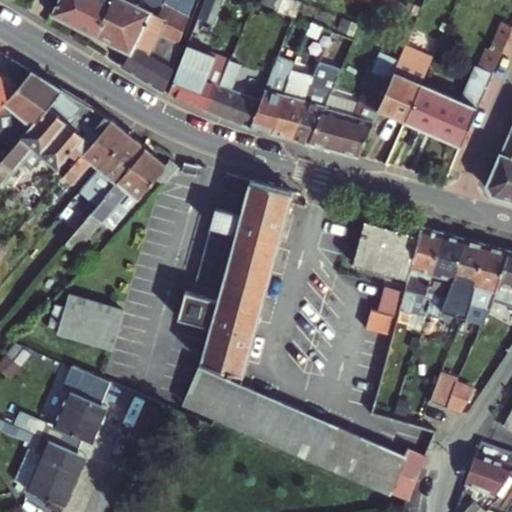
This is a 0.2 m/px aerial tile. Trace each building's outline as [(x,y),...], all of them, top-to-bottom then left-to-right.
[(57,0),(54,7),(97,29),(112,0),(57,0)] [(112,0),(97,29),(132,47),(156,4),(163,8),(167,0),(148,0),(112,0)] [(166,89),(183,44),(178,40),(193,3),(187,0),(167,0),(163,8),(156,4),(132,47),(123,63),(166,89)] [(218,0),(206,0),(193,35),(203,39),(218,0)] [(289,68),(308,20),(293,14),(275,63),(265,90),(262,99),(253,124),(274,130),(288,80),(276,76),(281,65),(289,68)] [(461,97),(422,80),(406,117),(463,142),(511,26),(511,24),(501,19),(481,66),(475,64),(461,97)] [(293,135),(308,81),(302,79),(304,74),(299,72),(310,46),(303,42),(291,69),(288,80),(274,130),(293,135)] [(379,105),(406,117),(422,80),(433,54),(407,42),(400,57),(379,105)] [(197,72),(181,66),(171,91),(206,106),(212,91),(218,94),(223,82),(228,70),(233,58),(209,47),(197,72)] [(355,113),(324,106),(309,140),(358,153),(379,105),(400,57),(382,50),(362,98),(355,113)] [(240,60),(233,58),(228,70),(235,73),(240,60)] [(265,90),(275,63),(264,59),(253,86),(265,90)] [(0,68),(0,110),(21,86),(0,68)] [(0,163),(63,90),(33,71),(21,86),(0,110),(0,163)] [(318,83),(308,81),(293,135),(309,140),(324,106),(326,102),(315,99),(318,83)] [(262,99),(223,82),(218,94),(212,91),(206,106),(253,124),(262,99)] [(63,90),(0,163),(0,180),(3,183),(28,152),(36,158),(43,150),(60,163),(69,152),(79,160),(111,121),(112,120),(96,110),(63,90)] [(65,176),(82,190),(128,135),(111,121),(79,160),(65,176)] [(511,129),(490,181),(496,193),(511,196),(511,129)] [(82,190),(99,204),(146,149),(128,135),(82,190)] [(155,177),(163,184),(180,166),(170,159),(166,164),(146,149),(99,204),(67,242),(78,250),(97,227),(104,222),(111,228),(155,177)] [(200,167),(185,163),(182,174),(198,177),(200,167)] [(291,204),(294,193),(251,181),(242,216),(218,209),(213,226),(237,234),(223,284),(218,299),(185,289),(178,316),(211,326),(201,361),(243,373),(291,204)] [(22,200),(36,211),(50,194),(36,183),(22,200)] [(408,281),(420,237),(365,222),(354,266),(408,281)] [(223,284),(237,234),(213,226),(199,276),(223,284)] [(425,298),(442,233),(422,228),(420,237),(408,281),(406,290),(394,335),(403,338),(408,323),(423,328),(431,300),(425,298)] [(464,239),(442,233),(425,298),(431,300),(423,328),(429,330),(436,310),(441,312),(445,299),(464,239)] [(485,244),(464,239),(445,299),(457,302),(461,289),(458,287),(459,282),(468,285),(460,314),(463,315),(461,320),(466,322),(469,308),(475,286),(474,286),(485,244)] [(489,308),(508,251),(485,244),(474,286),(475,286),(469,308),(466,322),(467,322),(481,327),(487,313),(489,308)] [(511,251),(508,251),(489,308),(509,315),(511,316),(511,251)] [(368,329),(373,330),(394,335),(406,290),(387,284),(380,312),(373,310),(368,329)] [(54,318),(117,337),(124,310),(72,294),(68,306),(58,303),(54,318)] [(117,337),(54,318),(52,328),(114,346),(117,337)] [(394,335),(373,330),(358,384),(379,392),(394,335)] [(102,409),(94,405),(104,382),(65,367),(55,390),(63,393),(49,427),(41,424),(35,439),(72,455),(77,442),(86,446),(102,409)] [(200,368),(186,403),(328,460),(342,425),(200,368)] [(467,411),(478,381),(442,368),(431,398),(467,411)] [(445,404),(431,399),(420,422),(434,427),(445,404)] [(460,409),(445,404),(434,427),(453,433),(460,409)] [(409,452),(342,425),(328,460),(394,486),(409,452)] [(52,511),(57,511),(74,474),(66,470),(72,455),(35,439),(28,455),(22,453),(8,485),(44,499),(41,507),(52,511)] [(412,443),(409,452),(394,486),(414,494),(431,451),(412,443)] [(511,454),(480,443),(464,484),(495,497),(509,466),(511,467),(511,454)] [(74,474),(81,459),(72,455),(66,470),(74,474)] [(482,511),(484,510),(472,501),(461,511),(482,511)]
